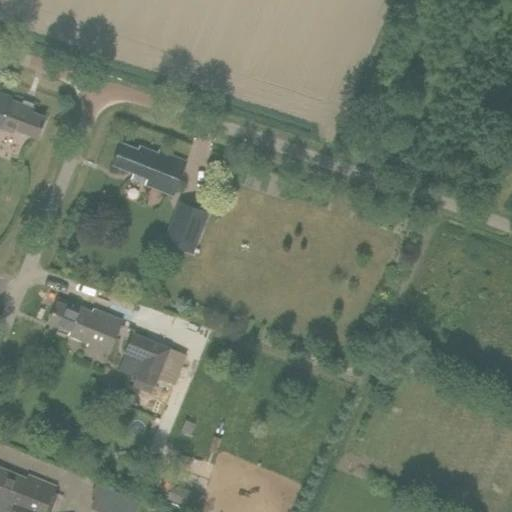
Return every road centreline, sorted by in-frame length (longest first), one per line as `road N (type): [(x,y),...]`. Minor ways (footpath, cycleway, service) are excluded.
road 1 (residential): [(511,231),(101,89)]
road 2 (residential): [(0,333),(101,89)]
